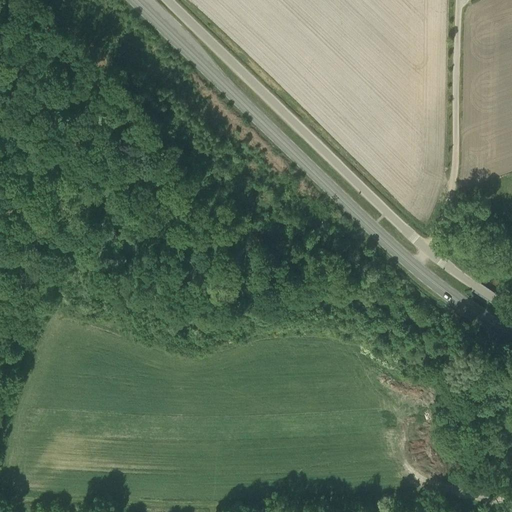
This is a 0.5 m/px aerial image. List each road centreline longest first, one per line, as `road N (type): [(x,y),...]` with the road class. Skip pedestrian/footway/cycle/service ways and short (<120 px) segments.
road 1 (primary): [(413,267),(134,0)]
road 2 (unclassified): [(428,250),(166,0)]
road 3 (unclassified): [(428,250),(448,213),(453,181),(458,0)]
road 4 (track): [(496,511),(497,328)]
